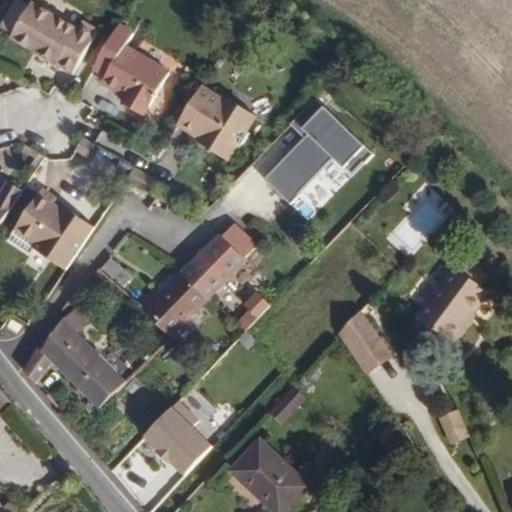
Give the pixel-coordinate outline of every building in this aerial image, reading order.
[(81,24),(40,0),(10,0),(0,17),(0,18),(74,64),(100,24),(86,16),(81,24)] [(129,32),(113,22),(88,64),(103,73),(98,81),(122,94),(116,103),(134,114),(162,69),(120,44),(129,32)] [(224,85),(202,72),(177,110),(201,124),(198,129),(229,147),(239,131),(244,136),(256,118),(248,115),(258,100),(227,81),(224,85)] [(376,155),(326,107),(302,132),(305,136),(265,177),(291,202),(334,157),(355,177),(376,155)] [(62,256),(89,215),(32,180),(7,223),(62,256)] [(17,187),(7,181),(0,191),(0,203),(5,207),(17,187)] [(213,231),(179,269),(212,298),(245,261),(239,256),(251,242),(231,223),(219,236),(213,231)] [(110,257),(101,270),(125,288),(135,275),(110,257)] [(179,269),(148,303),(179,335),(212,298),(179,269)] [(496,298),(465,271),(425,318),(455,345),(496,298)] [(238,320),(252,303),(241,295),(228,312),(238,320)] [(372,331),(348,295),(327,318),(347,347),(372,331)] [(104,410),(127,383),(73,330),(49,357),(41,348),(25,368),(41,388),(61,368),(104,410)] [(380,344),(372,331),(347,347),(355,360),(380,344)] [(198,390),(187,402),(225,435),(262,393),(241,376),(218,403),(198,390)] [(175,416),(187,402),(175,391),(163,405),(175,416)] [(471,433),(460,407),(443,415),(454,440),(471,433)] [(333,459),(267,413),(237,454),(278,485),(279,482),(305,499),(333,459)] [(189,453),(151,419),(124,450),(167,489),(182,473),(176,467),(189,453)] [(322,486),(338,511),(358,511),(351,499),(332,473),(322,486)] [(0,511),(9,511),(21,501),(9,485),(0,492),(0,511)]
